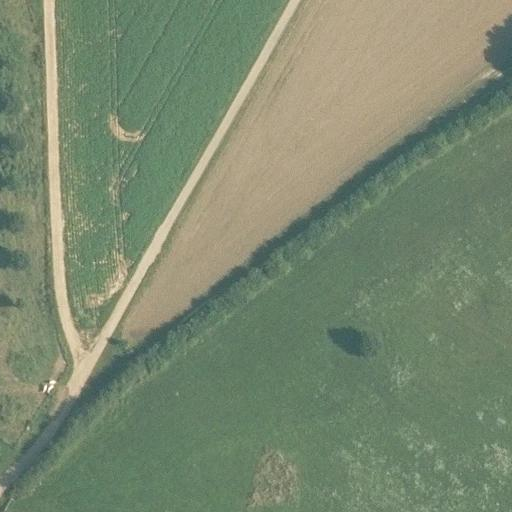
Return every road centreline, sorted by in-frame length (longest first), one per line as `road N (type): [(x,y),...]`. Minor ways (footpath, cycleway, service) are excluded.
road 1 (unclassified): [(297,0),(61,414),(0,486)]
road 2 (track): [(47,0),(56,284),(84,372)]
